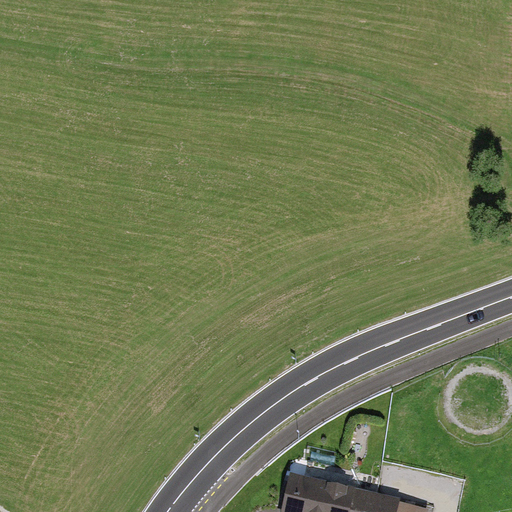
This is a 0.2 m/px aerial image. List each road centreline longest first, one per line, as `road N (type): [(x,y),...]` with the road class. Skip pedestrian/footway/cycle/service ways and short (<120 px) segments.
road 1 (secondary): [(511,297),(368,352),(288,395),(219,452),(168,511)]
road 2 (track): [(153,67),(274,68),(352,80),(441,111),(487,134),(511,159)]
